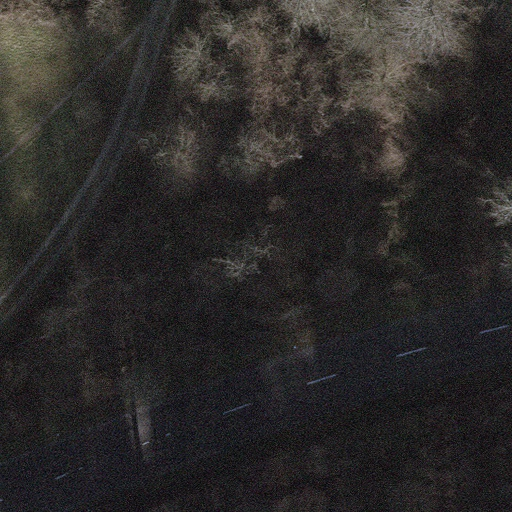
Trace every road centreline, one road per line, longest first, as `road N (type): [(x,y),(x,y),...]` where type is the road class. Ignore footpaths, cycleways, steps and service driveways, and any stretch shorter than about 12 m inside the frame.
road 1 (tertiary): [(511,332),(313,381),(0,501)]
road 2 (track): [(0,321),(72,229),(122,141),(158,41)]
